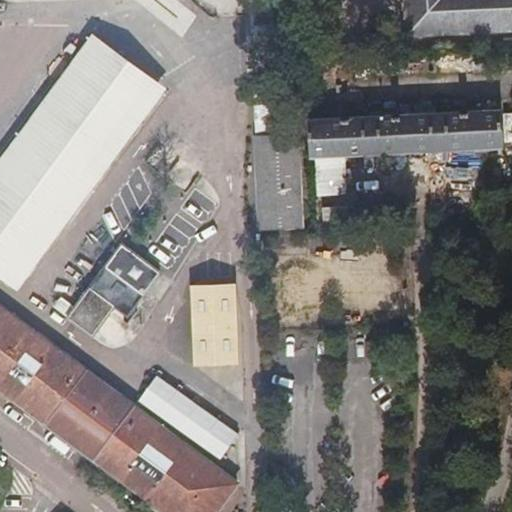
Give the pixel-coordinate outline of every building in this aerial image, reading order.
[(150,0),(139,15),(159,31),(176,10),(163,0),(150,0)] [(282,29),(281,0),(248,0),(250,30),(255,30),(255,45),(283,44),(282,29)] [(511,27),(511,0),(446,0),(439,0),(438,0),(403,0),(405,34),(511,27)] [(288,135),(284,63),(283,44),(255,45),(260,136),(288,135)] [(100,46),(0,173),(0,271),(11,279),(157,90),(100,46)] [(506,148),(504,114),(310,126),(312,159),(506,148)] [(304,231),(300,142),(261,144),(266,233),(304,231)] [(95,223),(81,249),(93,256),(107,229),(95,223)] [(157,241),(172,257),(188,242),(174,226),(157,241)] [(61,303),(56,309),(92,336),(113,309),(127,319),(158,277),(123,250),(74,312),(61,303)] [(197,294),(200,369),(231,368),(229,293),(197,294)] [(215,511),(235,486),(0,307),(0,390),(162,511),(215,511)]
